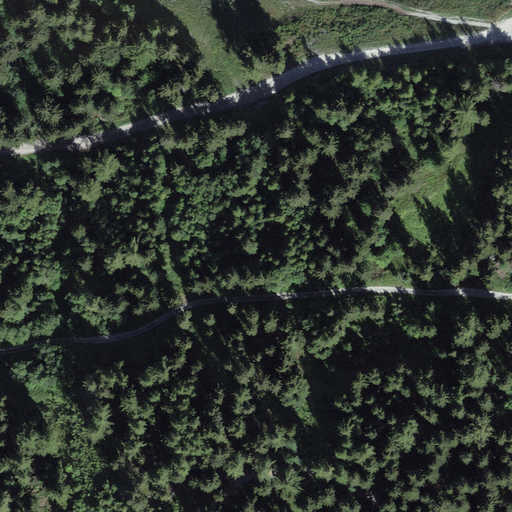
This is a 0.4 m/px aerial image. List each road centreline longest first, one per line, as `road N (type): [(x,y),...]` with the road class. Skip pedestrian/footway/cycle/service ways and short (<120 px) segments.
road 1 (track): [(511,297),(228,288),(0,342)]
road 2 (track): [(486,37),(338,57),(259,92),(118,133),(0,149)]
